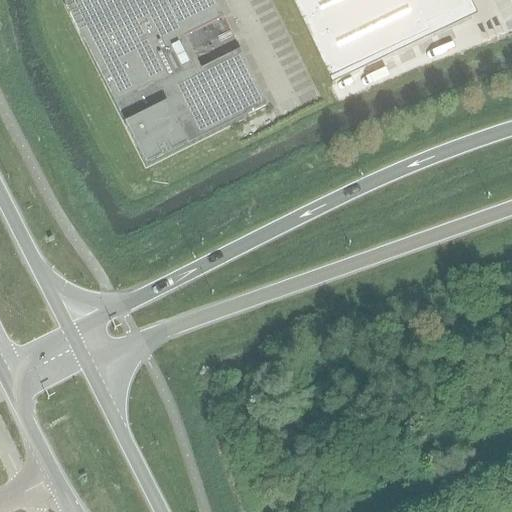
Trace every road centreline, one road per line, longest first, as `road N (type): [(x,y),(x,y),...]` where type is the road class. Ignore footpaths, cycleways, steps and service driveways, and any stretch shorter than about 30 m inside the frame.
road 1 (trunk): [(511,136),(338,202),(69,336)]
road 2 (trunk): [(81,362),(511,212)]
road 3 (secondary): [(160,511),(81,362)]
road 4 (tertiary): [(69,336),(0,194)]
